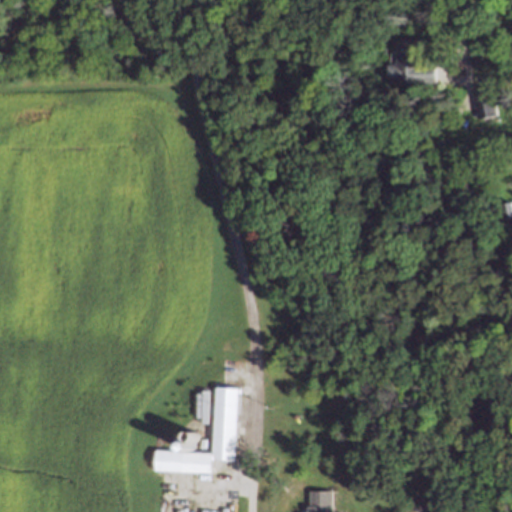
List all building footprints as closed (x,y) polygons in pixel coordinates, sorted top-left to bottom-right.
[(396,81),(395,40),(417,39),(417,48),(414,48),(415,64),(432,64),(432,80),(396,81)] [(495,110),(478,114),(472,86),(489,83),(495,110)] [(511,213),(504,215),(501,199),(511,197),(511,202),(511,213)] [(198,378),(198,373),(231,376),(231,381),(198,378)] [(233,386),(230,452),(232,452),(231,474),(148,470),(149,448),(193,450),(195,420),(209,421),(211,385),(233,386)] [(195,420),(207,420),(207,392),(196,391),(195,420)] [(187,430),(190,431),(191,432),(191,435),(190,437),(187,438),(185,438),(183,436),(182,434),(184,431),(187,430)] [(182,440),(185,442),(186,445),(185,447),(183,448),(180,448),(178,447),(177,444),(178,441),(182,440)] [(304,511),(304,501),(306,501),(306,487),(329,486),(329,511),(304,511)]
